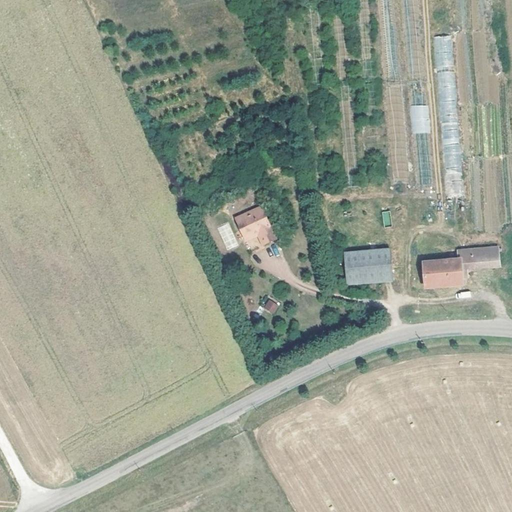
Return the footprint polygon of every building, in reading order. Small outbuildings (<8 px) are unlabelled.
[(463,195),(452,35),(434,37),(438,93),(439,93),(445,196),(463,195)] [(411,133),(430,132),(429,105),(410,106),(411,133)] [(433,187),(428,133),(417,134),(422,188),(433,187)] [(226,210),(236,230),(249,224),(255,237),(268,231),(252,197),(226,210)] [(384,226),(391,224),(389,210),(381,212),(384,226)] [(217,228),(227,250),(238,245),(229,223),(217,228)] [(385,238),(339,242),(343,275),(388,271),(385,238)] [(457,266),(462,266),(461,259),(495,257),(493,238),(454,240),(454,249),(446,249),(446,245),(442,246),(442,249),(420,251),(421,277),(458,275),(457,266)] [(269,298),(263,308),(273,314),(279,305),(269,298)]
